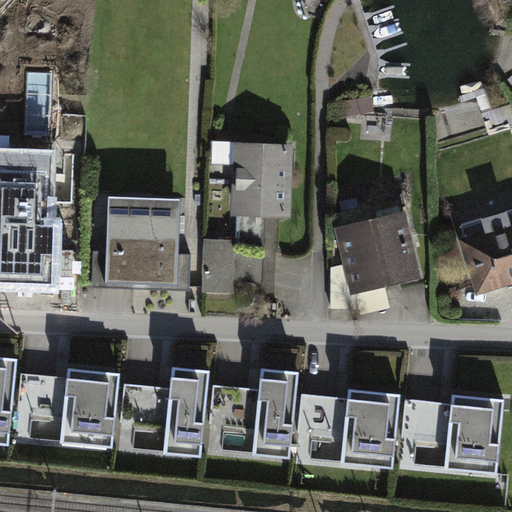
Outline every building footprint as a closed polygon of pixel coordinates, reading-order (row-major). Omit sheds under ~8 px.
[(374,113),(371,98),(335,104),(337,119),(374,113)] [(293,146),(233,144),(231,218),(236,218),(235,241),(204,240),(203,293),(233,295),(233,281),(262,286),(263,295),(274,295),(279,219),(291,219),(293,146)] [(68,290),(72,197),(28,196),(27,210),(0,208),(0,271),(12,272),(27,272),(26,289),(68,290)] [(180,256),(181,201),(109,199),(107,254),(94,254),(93,289),(190,292),(191,256),(180,256)] [(465,240),(460,242),(477,296),(511,285),(511,211),(461,227),(465,240)] [(385,290),(422,280),(406,213),(334,229),(343,267),(330,270),(331,310),(354,310),(357,317),(391,309),(385,290)] [(0,446),(9,447),(15,359),(0,357),(0,446)] [(170,378),(124,374),(118,444),(200,451),(208,367),(172,364),(170,378)] [(68,370),(24,366),(18,437),(113,445),(119,371),(69,367),(68,370)] [(261,380),(216,377),(211,447),(292,453),(298,368),(262,366),(261,380)] [(350,390),(306,387),(300,456),(395,463),(400,390),(350,386),(350,390)] [(454,397),(408,394),(402,462),(497,470),(503,397),(454,392),(454,397)]
